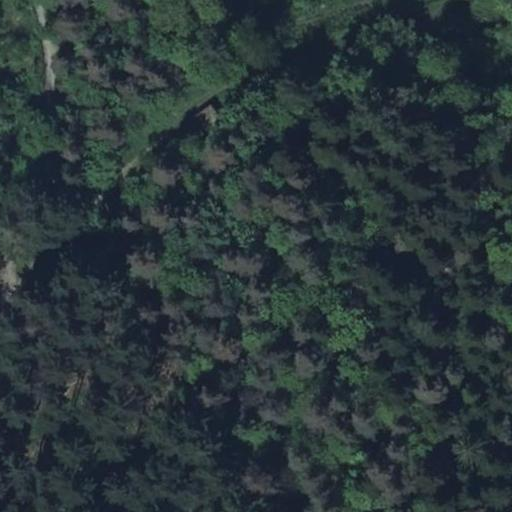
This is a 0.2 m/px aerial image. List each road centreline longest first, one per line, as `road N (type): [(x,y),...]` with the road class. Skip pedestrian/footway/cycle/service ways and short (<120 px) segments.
road 1 (track): [(0,280),(228,70),(348,0)]
road 2 (unclassified): [(37,0),(50,76),(0,310)]
